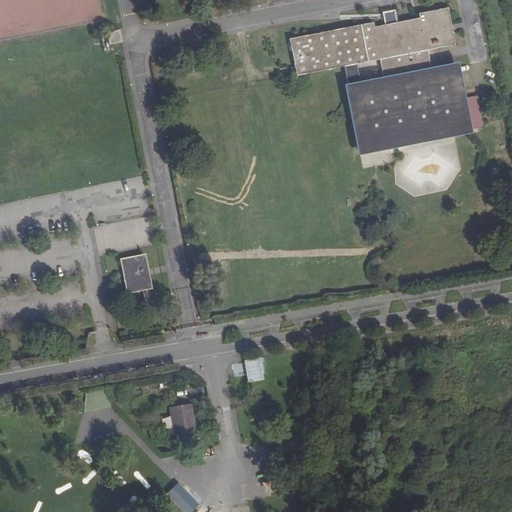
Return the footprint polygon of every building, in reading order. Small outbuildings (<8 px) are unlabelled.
[(397,22),(385,25),(385,26),(375,28),(374,23),(290,40),(297,76),(346,68),(363,151),(482,128),(477,97),(462,99),(457,68),(432,73),(428,51),(455,45),(448,9),(420,14),(420,19),(398,23),(397,22)] [(383,14),(385,25),(397,22),(395,12),(383,14)] [(119,31),(108,33),(109,44),(121,42),(119,31)] [(145,256),(120,261),(126,294),(152,290),(145,256)] [(262,358),(245,359),(246,381),(263,381),(262,358)] [(104,391),(87,393),(85,411),(112,407),(104,391)] [(191,405),(170,408),(175,436),(196,432),(191,405)] [(177,483),(167,492),(184,511),(189,511),(197,505),(177,483)]
